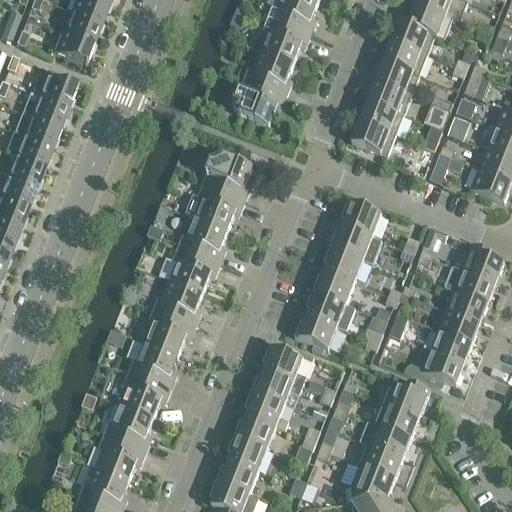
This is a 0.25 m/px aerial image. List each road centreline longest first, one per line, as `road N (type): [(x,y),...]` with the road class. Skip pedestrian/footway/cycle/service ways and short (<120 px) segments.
road 1 (residential): [(174,511),(295,203),(314,173),(375,0)]
road 2 (tertiary): [(0,399),(161,0)]
road 3 (residential): [(511,500),(469,435),(511,318)]
